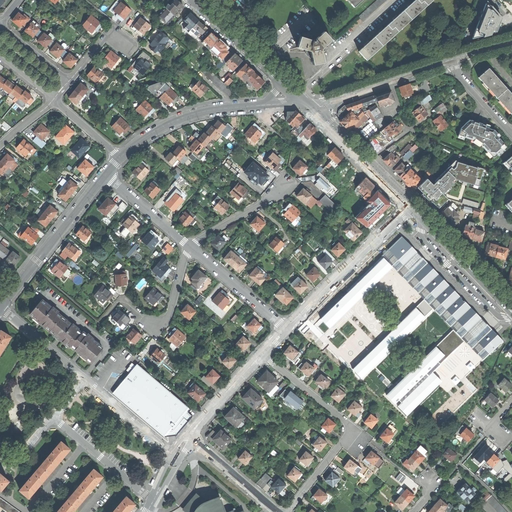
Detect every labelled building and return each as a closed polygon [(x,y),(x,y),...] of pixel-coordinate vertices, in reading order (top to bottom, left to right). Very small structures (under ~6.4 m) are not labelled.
[(165,8),(174,16),(183,7),(179,3),(176,0),(175,0),(170,6),(168,5),(165,8)] [(377,0),(358,17),(359,17),(363,21),(386,0),(377,0)] [(399,31),(428,5),(423,0),(415,0),(411,4),(396,17),(391,22),(399,31)] [(114,15),(115,16),(117,14),(114,11),(120,4),(116,1),(108,11),(114,15)] [(487,1),(474,32),(480,34),(481,36),(496,32),(497,30),(487,32),(483,31),(492,7),(487,1)] [(117,17),(122,21),(124,19),(131,10),(121,2),(120,4),(114,11),(117,14),(115,16),(117,17)] [(492,7),(483,31),(487,32),(497,30),(499,25),(502,18),(492,7)] [(167,24),(174,16),(165,8),(162,11),(158,15),(167,24)] [(15,17),(12,21),(20,27),(22,25),(24,26),(31,19),(24,14),(22,16),(18,13),(15,17)] [(194,17),(190,13),(184,20),(188,24),(184,29),(188,33),(199,21),(194,17)] [(91,16),(83,26),(88,30),(87,32),(93,36),(98,30),(100,27),(102,25),(99,23),(100,23),(91,16)] [(135,32),(141,37),(143,35),(144,35),(151,26),(141,18),(136,23),(135,22),(130,28),(134,31),(135,32)] [(362,22),(359,18),(350,26),(353,30),(362,22)] [(199,21),(188,33),(194,39),(197,36),(200,33),(202,34),(207,29),(203,25),(199,21)] [(367,44),(358,51),(366,60),(399,31),(391,22),(381,31),(367,44)] [(35,35),(39,30),(39,29),(36,27),(31,23),(25,31),(28,34),(33,37),(35,35)] [(156,28),(148,38),(153,42),(161,32),(156,28)] [(301,36),(297,47),(310,51),(310,52),(311,52),(313,65),(324,62),(321,50),(322,49),(331,40),(324,31),(314,40),(313,41),(301,36)] [(166,35),(161,32),(153,42),(150,45),(153,47),(151,49),(153,51),(155,53),(157,50),(160,53),(163,49),(166,50),(173,42),(169,39),(165,35),(166,35)] [(212,32),(203,41),(211,48),(219,39),(215,35),(212,32)] [(52,39),(51,39),(48,36),(44,33),(44,34),(40,39),(38,41),(41,44),(45,47),(47,45),(52,39)] [(201,40),(197,36),(194,39),(192,42),(196,45),(201,40)] [(210,49),(221,60),(228,52),(226,50),(228,48),(223,43),(219,39),(211,48),(210,49)] [(60,55),(64,50),(64,49),(60,46),(57,43),(50,51),(54,54),(58,57),(60,55)] [(103,55),(99,60),(101,62),(98,65),(104,70),(107,66),(105,65),(106,64),(111,68),(119,58),(110,51),(108,49),(103,55)] [(143,51),(139,56),(142,58),(151,65),(152,63),(151,63),(148,60),(150,57),(143,51)] [(69,54),(65,59),(63,61),(71,68),(74,63),(77,60),(69,54)] [(228,66),(233,71),(242,61),(239,58),(234,54),(226,63),(228,65),(228,66)] [(135,61),(130,67),(136,72),(137,70),(140,73),(143,75),(151,65),(142,58),(139,56),(135,61)] [(216,66),(220,69),(226,63),(223,60),(222,61),(221,61),(216,66)] [(246,64),(236,74),(244,82),(245,81),(254,72),(250,68),(246,64)] [(200,70),(229,98),(234,93),(227,86),(224,83),(215,75),(205,65),(200,70)] [(91,71),(87,75),(95,82),(94,83),(98,86),(102,82),(99,80),(104,74),(101,72),(102,71),(99,68),(98,70),(94,66),(91,71)] [(494,95),(496,98),(507,89),(502,83),(499,80),(498,78),(497,77),(493,74),(489,69),(488,68),(478,77),(483,83),(483,82),(494,95)] [(258,76),(254,72),(245,81),(248,83),(247,84),(249,86),(252,84),(257,89),(264,82),(258,76)] [(224,78),(226,81),(229,78),(232,75),(229,73),(224,78)] [(226,81),(224,83),(227,86),(232,80),(229,78),(226,81)] [(1,87),(9,94),(15,87),(10,83),(7,80),(6,81),(1,87)] [(159,90),(163,94),(169,88),(171,86),(172,84),(167,80),(165,83),(159,90)] [(155,94),(159,90),(165,83),(163,81),(149,86),(147,88),(152,93),(153,92),(155,94)] [(199,81),(194,86),(191,89),(193,90),(201,97),(205,93),(208,89),(199,81)] [(75,91),(84,98),(87,95),(85,93),(88,89),(80,83),(77,87),(75,91)] [(404,85),(399,87),(403,97),(413,93),(410,85),(409,84),(404,85)] [(9,94),(7,96),(15,102),(19,98),(24,92),(19,88),(16,86),(15,87),(9,94)] [(171,102),(177,96),(172,91),(169,88),(163,94),(160,97),(169,106),(172,103),(171,102)] [(237,89),(234,93),(239,97),(246,97),(237,89)] [(510,113),(511,115),(511,94),(507,89),(496,98),(499,101),(499,100),(510,113)] [(382,93),(375,96),(379,107),(395,101),(391,90),(382,93)] [(19,98),(25,104),(26,103),(29,105),(33,100),(30,97),(31,96),(27,93),(25,91),(24,92),(19,98)] [(75,91),(69,98),(72,101),(76,104),(79,100),(81,102),(84,98),(75,91)] [(418,101),(421,105),(431,99),(429,95),(418,101)] [(172,103),(174,104),(175,103),(179,98),(177,96),(171,102),(172,103)] [(370,97),(360,101),(362,106),(368,104),(367,103),(372,102),(370,97)] [(148,113),(151,115),(155,110),(153,108),(145,100),(136,110),(141,114),(144,117),(147,114),(148,113)] [(360,101),(346,106),(346,109),(347,110),(349,112),(350,111),(353,109),(362,106),(360,101)] [(435,114),(436,113),(445,107),(442,104),(432,111),(435,114)] [(418,108),(412,112),(415,116),(419,121),(428,114),(421,105),(418,108)] [(369,110),(376,120),(382,116),(375,106),(372,108),(369,110)] [(436,113),(439,117),(440,116),(440,115),(447,109),(445,107),(436,113)] [(373,121),(376,120),(369,110),(368,109),(363,112),(360,110),(354,115),(350,111),(349,112),(340,121),(344,126),(348,130),(351,127),(355,131),(370,116),(373,121)] [(286,120),(293,127),(300,134),(305,129),(302,126),(302,125),(300,123),(304,119),(300,115),(297,112),(287,112),(287,116),(286,117),(286,118),(287,119),(286,120)] [(436,126),(440,131),(448,126),(440,116),(439,117),(433,121),(436,126)] [(125,133),(126,133),(130,127),(128,125),(124,121),(120,117),(111,127),(116,132),(120,135),(123,132),(125,133)] [(488,151),(494,157),(497,154),(498,156),(504,150),(503,149),(506,147),(495,135),(497,133),(493,130),(491,129),(485,127),(486,125),(471,120),(470,123),(467,122),(461,128),(459,133),(463,135),(464,137),(467,138),(473,140),(476,140),(480,142),(480,144),(487,152),(488,151)] [(218,121),(213,127),(219,133),(225,126),(221,123),(218,121)] [(363,129),(368,134),(372,130),(373,132),(378,127),(372,121),(363,129)] [(392,122),(384,128),(389,135),(390,136),(394,133),(395,134),(397,133),(399,131),(401,129),(400,128),(401,128),(396,123),(394,124),(392,122)] [(225,126),(219,133),(223,136),(224,137),(227,133),(228,134),(229,133),(233,128),(229,124),(227,123),(226,124),(225,126)] [(257,130),(259,128),(254,123),(253,125),(252,125),(245,134),(254,143),(259,137),(262,134),(257,130)] [(296,138),(295,139),(298,142),(302,138),(300,137),(303,135),(307,139),(309,138),(317,130),(313,126),(309,123),(305,129),(300,134),(298,135),(296,138)] [(37,136),(42,140),(50,132),(48,130),(45,127),(41,124),(33,133),(37,136)] [(66,125),(63,128),(56,137),(63,144),(74,132),(70,129),(66,125)] [(205,134),(211,139),(215,142),(217,144),(223,136),(219,133),(213,127),(212,126),(210,128),(209,129),(205,134)] [(300,134),(293,127),(291,129),(293,130),(298,135),(300,134)] [(260,128),(259,128),(257,130),(262,134),(259,137),(260,139),(265,133),(260,128)] [(382,146),(383,147),(393,139),(392,138),(390,139),(389,137),(388,136),(389,135),(384,128),(374,137),(375,138),(375,137),(377,139),(379,141),(378,142),(379,142),(380,142),(379,143),(381,146),(382,145),(383,146),(382,146)] [(201,137),(197,141),(203,146),(204,147),(211,139),(205,134),(204,133),(201,137)] [(33,141),(42,148),(46,143),(42,140),(37,136),(33,141)] [(20,143),(16,148),(26,156),(29,152),(32,154),(36,150),(23,139),(20,143)] [(89,146),(86,142),(82,139),(79,142),(71,150),(79,157),(84,152),(88,147),(89,146)] [(196,154),(203,146),(197,141),(196,140),(193,144),(191,146),(190,148),(193,151),(196,154)] [(393,144),(388,149),(390,153),(391,152),(392,153),(397,148),(393,144)] [(400,154),(403,156),(413,146),(412,144),(410,146),(409,145),(405,149),(405,148),(400,154)] [(414,145),(413,146),(403,156),(406,159),(417,148),(414,145)] [(177,158),(179,160),(184,155),(186,152),(182,149),(179,146),(178,147),(172,154),(177,158)] [(204,147),(203,146),(196,154),(193,151),(192,153),(196,157),(200,160),(208,150),(204,147)] [(329,157),(332,160),(339,152),(337,150),(334,148),(331,151),(329,153),(327,155),(329,157)] [(273,152),(264,162),(273,170),(273,169),(275,171),(280,165),(285,160),(280,156),(279,155),(278,157),(273,152)] [(339,152),(332,160),(336,164),(344,157),(341,154),(339,152)] [(168,155),(165,159),(172,165),(177,158),(172,154),(170,153),(168,155)] [(387,164),(391,168),(400,159),(396,156),(395,157),(390,153),(388,155),(387,154),(386,155),(387,157),(383,160),(387,164)] [(8,167),(14,161),(14,160),(10,157),(7,154),(4,158),(1,161),(8,167)] [(184,155),(179,160),(183,164),(188,158),(184,155)] [(85,160),(82,163),(77,168),(82,173),(86,176),(94,167),(88,163),(85,160)] [(336,164),(332,160),(331,161),(329,163),(331,166),(335,169),(338,166),(336,164)] [(432,179),(430,182),(423,189),(421,191),(425,195),(424,196),(430,202),(431,201),(433,203),(435,205),(437,203),(445,195),(443,194),(454,183),(452,181),(455,178),(457,180),(459,180),(468,183),(478,186),(481,177),(483,169),(475,166),(472,165),(471,166),(466,165),(466,164),(465,163),(455,160),(452,168),(448,167),(439,177),(434,181),(432,179)] [(3,173),(8,167),(1,161),(0,162),(0,172),(2,175),(3,173)] [(15,162),(14,161),(8,167),(12,171),(18,164),(15,162)] [(305,173),(309,169),(308,167),(300,161),(298,163),(296,165),(293,169),(296,172),(300,175),(304,171),(305,173)] [(244,172),(246,173),(254,164),(252,162),(244,172)] [(149,171),(144,166),(139,163),(138,164),(139,164),(132,172),(135,175),(141,180),(149,171)] [(401,178),(410,169),(411,168),(408,164),(405,167),(401,163),(394,171),(397,174),(401,178)] [(251,178),(257,183),(258,182),(261,184),(266,179),(263,176),(266,173),(254,164),(246,173),(251,178)] [(12,171),(8,167),(3,173),(7,177),(13,171),(12,171)] [(412,185),(414,187),(415,185),(416,185),(420,179),(410,169),(401,178),(403,179),(405,182),(405,184),(408,186),(410,187),(412,185)] [(317,175),(320,178),(327,184),(329,181),(320,172),(317,175)] [(178,184),(183,178),(180,175),(177,179),(175,181),(178,184)] [(70,177),(67,181),(68,182),(70,180),(77,185),(78,183),(70,177)] [(356,187),(365,196),(371,189),(374,186),(368,181),(365,177),(357,186),(356,187)] [(327,184),(320,178),(316,181),(317,183),(323,187),(328,192),(331,188),(327,184)] [(419,186),(423,189),(430,182),(426,179),(419,186)] [(68,182),(64,187),(72,193),(75,189),(78,186),(77,185),(70,180),(68,182)] [(155,186),(152,183),(144,191),(147,194),(152,198),(156,194),(160,190),(155,186)] [(238,183),(230,193),(235,197),(233,199),(239,204),(244,198),(248,193),(249,192),(247,190),(238,183)] [(72,193),(64,187),(60,193),(58,195),(66,201),(69,197),(72,193)] [(176,193),(182,199),(186,195),(177,188),(166,201),(167,202),(168,202),(176,193)] [(311,196),(310,194),(306,191),(303,189),(300,192),(297,196),(305,203),(310,197),(311,196)] [(375,193),(371,189),(365,196),(368,199),(375,193)] [(383,198),(377,191),(375,193),(368,199),(367,201),(369,204),(355,218),(366,228),(389,204),(383,198)] [(167,202),(166,201),(164,203),(165,204),(174,212),(184,200),(182,199),(176,193),(168,202),(167,202)] [(323,203),(332,212),(337,207),(325,195),(320,201),(323,203)] [(447,198),(445,195),(437,203),(440,206),(447,198)] [(214,207),(213,209),(216,212),(218,210),(222,214),(226,210),(229,206),(218,196),(212,203),(216,205),(214,207)] [(311,198),(310,197),(305,203),(310,208),(313,204),(309,201),(311,198)] [(101,206),(98,209),(105,215),(106,214),(111,218),(118,208),(119,208),(118,207),(108,198),(103,204),(102,205),(101,206)] [(463,199),(462,203),(478,208),(479,203),(463,199)] [(119,208),(118,208),(119,209),(122,211),(127,206),(123,202),(123,203),(122,202),(118,207),(119,208)] [(284,215),(292,205),(289,203),(285,209),(280,214),(286,219),(287,217),(284,215)] [(47,209),(44,213),(51,219),(54,215),(57,211),(50,205),(47,209)] [(292,205),(284,215),(287,217),(292,222),(298,215),(301,212),(292,205)] [(445,222),(451,228),(459,220),(457,217),(459,216),(454,211),(452,213),(447,208),(439,216),(445,222)] [(178,220),(182,223),(186,227),(190,223),(192,224),(195,221),(193,219),(193,218),(195,216),(187,209),(184,213),(183,212),(180,216),(181,217),(178,220)] [(51,219),(44,213),(41,216),(38,220),(45,226),(50,221),(50,220),(51,219)] [(140,224),(137,228),(138,229),(143,223),(138,218),(132,214),(130,216),(140,224)] [(140,224),(130,216),(128,219),(125,217),(120,223),(126,227),(130,231),(133,233),(137,228),(140,224)] [(254,228),(258,231),(259,230),(265,223),(263,222),(260,220),(257,217),(254,220),(250,224),(254,228)] [(466,237),(472,239),(475,229),(475,228),(474,227),(475,223),(469,222),(468,225),(466,225),(462,236),(466,237)] [(361,232),(352,223),(349,225),(344,231),(346,233),(346,234),(349,238),(350,237),(354,240),(355,239),(358,236),(361,232)] [(32,225),(29,228),(32,230),(34,228),(37,230),(35,233),(36,234),(39,230),(32,225)] [(85,241),(88,236),(91,233),(89,231),(87,229),(83,226),(80,229),(76,234),(80,237),(85,241)] [(125,237),(130,231),(126,227),(121,233),(125,237)] [(23,237),(31,244),(32,244),(35,240),(38,236),(36,234),(35,233),(37,230),(34,228),(32,230),(29,228),(28,228),(24,233),(22,231),(18,235),(22,238),(23,237)] [(476,240),(481,241),(484,231),(475,229),(472,239),(476,240)] [(144,238),(142,241),(151,249),(156,244),(157,245),(162,240),(156,234),(151,230),(149,232),(144,238)] [(219,250),(225,242),(221,238),(218,235),(215,239),(211,243),(219,250)] [(468,332),(483,318),(403,235),(388,249),(468,332)] [(85,241),(80,237),(78,240),(86,246),(88,243),(85,241)] [(277,252),(280,248),(284,244),(276,237),(273,241),(269,245),(277,252)] [(3,239),(0,243),(5,248),(9,242),(4,238),(3,239)] [(0,243),(0,255),(6,260),(11,253),(5,248),(0,243)] [(71,258),(77,251),(78,250),(69,243),(66,247),(62,251),(71,258)] [(126,255),(129,257),(131,255),(138,247),(140,245),(137,243),(126,255)] [(162,249),(168,254),(173,248),(167,243),(162,249)] [(331,251),(337,257),(342,252),(345,249),(338,243),(337,244),(334,247),(335,247),(331,251)] [(490,255),(495,256),(498,246),(498,245),(488,243),(485,254),(490,255)] [(500,258),(505,259),(507,249),(498,246),(495,256),(500,258)] [(324,253),(326,255),(332,261),(334,258),(325,249),(323,252),(324,253)] [(77,251),(71,258),(74,260),(80,253),(77,251)] [(122,260),(124,257),(118,251),(115,254),(118,256),(122,260)] [(232,265),(238,258),(234,254),(231,251),(224,259),(227,262),(232,265)] [(11,253),(6,260),(5,262),(9,265),(12,268),(20,258),(13,252),(11,253)] [(332,261),(326,255),(322,259),(322,260),(319,263),(325,269),(328,266),(333,261),(332,261)] [(163,275),(166,276),(167,275),(171,270),(169,268),(165,264),(168,261),(164,257),(161,261),(160,260),(152,270),(157,275),(161,278),(163,275)] [(242,261),(238,258),(232,265),(235,268),(239,272),(246,264),(242,261)] [(374,267),(382,275),(387,270),(383,260),(373,264),(374,267)] [(54,267),(50,272),(53,275),(55,274),(60,278),(60,277),(63,274),(67,269),(68,268),(59,261),(54,267)] [(320,274),(316,270),(313,267),(306,275),(312,281),(316,278),(318,276),(320,274)] [(383,276),(382,275),(374,267),(321,319),(321,318),(320,319),(329,328),(330,328),(329,327),(382,276),(383,276)] [(264,274),(257,269),(256,268),(249,276),(252,278),(257,282),(261,276),(264,274)] [(198,288),(198,287),(201,283),(207,277),(198,270),(192,278),(193,280),(193,281),(191,282),(198,288)] [(126,277),(126,274),(121,274),(115,275),(116,286),(121,285),(127,285),(126,280),(126,277)] [(297,284),(301,280),(298,277),(293,283),(294,285),(293,287),(294,288),(297,284)] [(307,286),(301,280),(297,284),(294,288),(300,294),(305,289),(307,286)] [(290,301),(293,298),(290,295),(291,294),(287,291),(280,285),(279,287),(277,289),(279,291),(276,294),(275,295),(283,302),(286,305),(290,301)] [(113,295),(108,290),(102,286),(94,296),(100,300),(98,302),(104,306),(110,299),(113,295)] [(153,288),(145,298),(150,302),(149,304),(155,309),(159,304),(160,302),(164,297),(162,295),(153,288)] [(222,290),(220,293),(230,301),(227,304),(228,306),(233,300),(227,295),(222,290)] [(230,301),(220,293),(220,292),(212,301),(222,310),(227,304),(230,301)] [(424,299),(416,307),(424,316),(432,308),(424,299)] [(82,356),(90,363),(103,348),(93,340),(94,339),(87,334),(83,331),(81,333),(78,330),(79,329),(72,323),(71,324),(58,313),(59,312),(52,307),(52,308),(42,300),(37,305),(29,314),(37,321),(39,323),(42,325),(57,337),(58,339),(62,342),(69,348),(70,346),(77,352),(79,354),(82,356)] [(184,308),(181,312),(185,316),(183,318),(187,321),(195,311),(187,305),(184,308)] [(373,305),(341,335),(354,348),(386,318),(373,305)] [(424,316),(416,307),(406,316),(415,325),(424,316)] [(112,318),(112,319),(117,323),(121,326),(124,323),(126,325),(128,323),(130,320),(130,319),(123,313),(120,310),(112,318)] [(415,325),(406,316),(406,317),(353,369),(353,368),(352,369),(361,378),(362,378),(361,377),(414,325),(415,326),(415,325)] [(247,326),(247,327),(253,332),(257,329),(261,325),(257,322),(255,319),(251,322),(247,326)] [(131,326),(128,323),(126,325),(122,329),(126,332),(131,326)] [(126,337),(127,337),(130,340),(134,344),(142,335),(137,332),(133,329),(126,337)] [(172,342),(177,347),(186,337),(177,329),(171,336),(168,339),(172,342)] [(398,406),(407,415),(442,380),(434,371),(465,341),(454,329),(385,394),(395,404),(399,400),(401,402),(398,406)] [(478,342),(490,354),(504,341),(492,329),(478,342)] [(0,353),(11,337),(5,333),(1,330),(0,331),(0,353)] [(236,344),(244,352),(246,349),(248,347),(247,346),(250,343),(244,337),(240,340),(236,344)] [(315,343),(327,354),(332,348),(320,337),(315,343)] [(177,347),(172,342),(171,344),(168,347),(174,351),(177,347)] [(291,360),(298,352),(293,348),(293,349),(289,346),(287,349),(286,350),(284,353),(287,356),(287,357),(291,360)] [(154,360),(158,363),(165,355),(161,352),(157,348),(150,356),(154,360)] [(300,354),(298,352),(291,360),(293,362),(294,362),(298,357),(300,354)] [(222,362),(229,368),(232,364),(236,360),(229,354),(225,358),(226,359),(222,362)] [(308,377),(311,373),(314,368),(312,367),(309,365),(306,362),(304,365),(300,369),(302,371),(304,372),(303,373),(304,374),(305,375),(306,376),(307,376),(308,377)] [(136,412),(164,436),(176,435),(190,418),(192,416),(188,413),(190,410),(175,397),(176,396),(174,395),(174,396),(170,393),(171,392),(169,391),(169,392),(142,369),(142,368),(140,366),(139,367),(137,365),(136,366),(135,365),(133,369),(120,385),(119,384),(117,387),(117,388),(113,393),(136,412)] [(210,381),(212,383),(214,385),(216,382),(218,380),(217,379),(220,376),(212,369),(209,373),(206,377),(203,380),(208,384),(210,381)] [(268,392),(275,384),(278,381),(272,376),(267,371),(262,376),(262,377),(261,377),(257,381),(268,392)] [(329,381),(327,379),(324,377),(320,375),(319,377),(318,378),(315,381),(318,384),(318,385),(318,386),(322,389),(325,386),(329,381)] [(502,389),(506,392),(509,389),(511,385),(504,378),(498,385),(502,389)] [(188,393),(198,402),(202,397),(205,394),(193,382),(190,386),(192,388),(188,393)] [(278,387),(275,384),(268,392),(267,393),(270,396),(278,387)] [(343,392),(340,389),(337,387),(334,392),(331,396),(334,399),(336,400),(338,401),(341,398),(342,399),(346,394),(343,392)] [(249,404),(254,408),(262,399),(250,389),(247,393),(243,397),(242,398),(249,404)] [(284,399),(285,398),(284,398),(289,392),(285,389),(280,395),(284,399)] [(297,408),(303,401),(300,399),(293,393),(291,392),(290,394),(289,392),(284,398),(285,398),(297,408)] [(484,400),(492,407),(496,404),(498,400),(490,393),(484,400)] [(358,411),(359,412),(362,407),(354,401),(350,405),(351,406),(348,409),(352,413),(355,415),(358,411)] [(225,417),(236,427),(244,418),(241,414),(242,413),(235,408),(234,409),(233,408),(231,410),(229,412),(225,417)] [(371,427),(371,428),(378,420),(371,414),(367,418),(368,419),(367,420),(365,423),(368,425),(371,427)] [(321,426),(323,428),(327,431),(330,433),(331,432),(333,430),(334,429),(333,428),(336,424),(332,421),(328,418),(325,422),(321,426)] [(387,428),(394,434),(397,430),(390,424),(387,428)] [(460,435),(466,428),(462,425),(455,433),(456,434),(460,435)] [(390,438),(394,434),(387,428),(384,431),(383,433),(380,437),(387,442),(390,438)] [(464,439),(468,442),(474,435),(469,431),(466,428),(460,435),(464,439)] [(212,439),(217,435),(215,433),(215,432),(213,430),(207,436),(208,438),(211,441),(213,440),(212,439)] [(231,440),(226,435),(222,431),(221,430),(217,435),(212,439),(213,440),(217,444),(223,449),(230,441),(231,440)] [(318,449),(320,451),(324,446),(323,446),(325,444),(325,443),(326,442),(319,437),(316,440),(315,439),(311,444),(315,447),(313,449),(316,452),(318,449)] [(38,487),(39,485),(59,462),(60,460),(62,458),(69,449),(61,442),(20,490),(28,497),(36,488),(38,487)] [(484,459),(486,461),(493,454),(490,451),(487,448),(488,447),(485,444),(480,450),(473,457),(474,458),(480,463),(484,459)] [(421,454),(422,456),(423,454),(426,451),(420,446),(417,450),(421,454)] [(446,457),(451,461),(456,454),(454,453),(448,448),(443,455),(445,457),(446,457)] [(424,458),(422,456),(421,454),(417,450),(411,457),(419,464),(422,460),(424,458)] [(242,462),(245,465),(252,457),(245,451),(241,455),(242,456),(241,457),(239,459),(242,462)] [(365,458),(371,463),(373,465),(373,464),(379,457),(375,454),(374,454),(371,451),(369,454),(367,456),(365,458)] [(299,459),(303,462),(306,465),(308,467),(312,462),(310,461),(313,457),(310,455),(306,452),(303,455),(299,459)] [(492,467),(499,459),(496,456),(493,454),(486,461),(492,467)] [(384,461),(379,457),(373,464),(378,468),(384,461)] [(408,460),(405,463),(409,467),(413,470),(416,467),(419,464),(411,457),(408,460)] [(500,458),(499,459),(492,467),(494,468),(497,471),(498,472),(502,467),(504,465),(503,463),(500,458)] [(351,474),(358,466),(353,462),(353,463),(352,462),(349,460),(346,464),(344,467),(348,470),(347,471),(351,474)] [(509,473),(511,475),(511,467),(510,465),(508,461),(503,463),(504,465),(502,467),(509,473)] [(361,469),(358,466),(351,474),(355,477),(357,474),(361,469)] [(288,476),(294,481),(297,478),(298,479),(300,476),(301,475),(302,474),(294,467),(290,472),(291,472),(288,476)] [(93,469),(56,511),(71,511),(72,511),(91,489),(93,487),(95,485),(102,476),(93,469)] [(340,479),(337,476),(332,472),(330,474),(328,477),(329,477),(326,481),(332,486),(335,482),(336,483),(340,479)] [(0,488),(1,489),(8,480),(0,473),(0,488)] [(272,488),(272,487),(275,484),(274,483),(275,483),(271,480),(272,478),(266,473),(261,479),(272,488)] [(406,478),(400,473),(395,479),(401,484),(406,478)] [(275,490),(278,493),(279,493),(281,490),(282,491),(286,486),(278,479),(275,483),(274,483),(275,484),(272,487),(272,488),(275,490)] [(464,498),(468,503),(474,498),(472,496),(474,494),(465,484),(461,488),(457,491),(460,495),(460,496),(463,499),(464,498)] [(317,499),(321,502),(327,495),(322,491),(322,492),(318,489),(316,492),(313,496),(317,499)] [(400,496),(408,503),(411,499),(414,497),(410,493),(411,493),(406,489),(404,491),(400,496)] [(483,498),(485,501),(487,500),(491,496),(487,491),(484,493),(486,496),(483,498)] [(487,500),(498,511),(507,511),(492,495),(491,496),(487,500)] [(112,511),(127,511),(135,504),(126,496),(112,511)] [(243,511),(240,511),(231,511),(228,511),(224,511),(219,497),(205,502),(198,496),(186,511),(187,511),(243,511)] [(399,506),(403,509),(405,506),(408,503),(400,496),(398,498),(394,502),(399,506)] [(20,511),(0,497),(0,507),(6,511),(20,511)] [(434,506),(440,511),(441,511),(444,510),(446,511),(448,509),(446,507),(447,505),(443,502),(439,499),(437,502),(434,506)]
